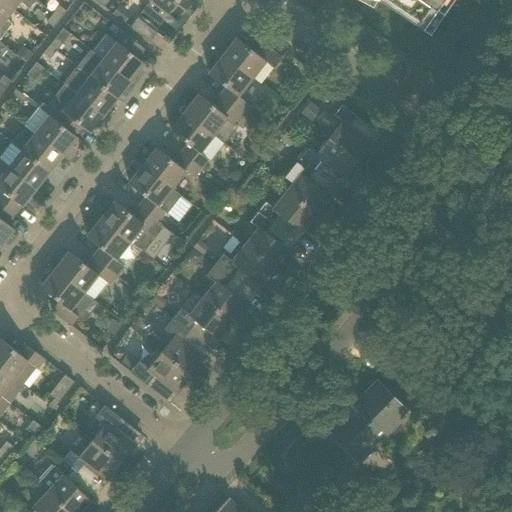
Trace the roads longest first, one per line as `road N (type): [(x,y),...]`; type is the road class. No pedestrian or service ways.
road 1 (residential): [(187,448),(222,474),(511,146)]
road 2 (residential): [(187,448),(435,131)]
road 3 (residential): [(0,300),(236,0)]
road 4 (residential): [(187,448),(0,302)]
road 5 (residential): [(264,0),(435,131)]
road 6 (residential): [(435,131),(511,25)]
